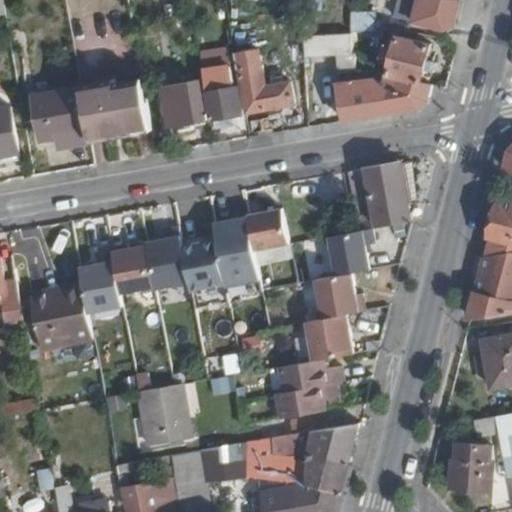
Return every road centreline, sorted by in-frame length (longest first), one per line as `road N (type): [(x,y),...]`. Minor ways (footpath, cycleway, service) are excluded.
road 1 (residential): [(0,210),(477,122)]
road 2 (residential): [(477,122),(379,511)]
road 3 (residential): [(508,0),(477,122)]
